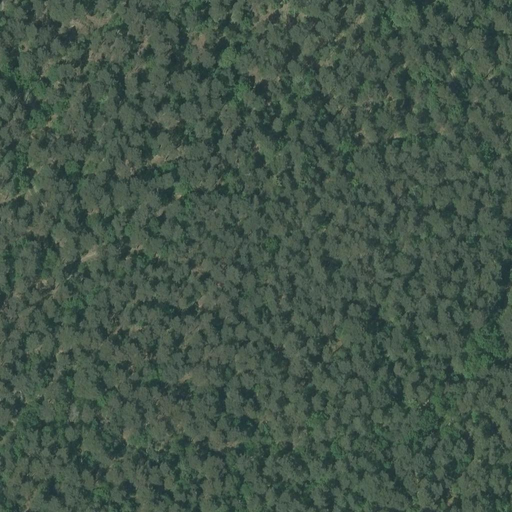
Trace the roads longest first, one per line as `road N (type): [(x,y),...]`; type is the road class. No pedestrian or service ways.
road 1 (track): [(0,442),(64,427),(217,460),(347,465),(418,440),(440,444)]
road 2 (track): [(63,263),(238,206),(354,152),(461,129)]
road 3 (track): [(57,428),(70,354),(63,263),(0,135)]
road 4 (track): [(410,511),(492,340),(511,267)]
road 5 (track): [(511,173),(461,129),(449,72),(403,0)]
